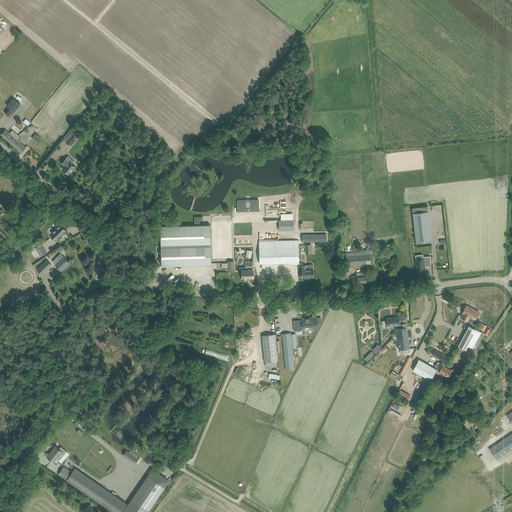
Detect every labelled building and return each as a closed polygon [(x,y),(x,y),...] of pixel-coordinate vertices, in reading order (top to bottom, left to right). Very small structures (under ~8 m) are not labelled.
[(10,117),(21,104),(13,98),(7,105),(11,108),(6,114),(10,117)] [(16,138),(18,136),(15,133),(13,136),(6,129),(1,134),(12,144),(16,139),(16,138)] [(66,141),(70,146),(71,145),(78,137),(74,133),(66,141)] [(16,139),(12,144),(21,152),(26,147),(20,142),(22,139),(18,136),(16,138),(16,139)] [(68,156),(61,163),(64,166),(64,165),(65,166),(63,169),(69,174),(71,171),(72,172),(76,167),(72,163),(74,161),(70,158),(68,156)] [(238,211),(237,211),(260,211),(260,210),(259,210),(259,199),(250,199),(251,209),(246,209),(246,200),(237,200),(238,211)] [(428,211),(413,213),(416,243),(431,241),(428,211)] [(294,220),(279,220),(279,230),(294,230),(294,220)] [(51,237),(54,240),(56,238),(57,239),(57,238),(57,239),(60,236),(60,235),(66,230),(59,222),(55,226),(57,228),(51,233),(53,235),(51,237)] [(162,266),(211,264),(210,225),(160,227),(162,266)] [(259,241),(260,263),(290,262),(290,264),(299,263),(299,240),(259,241)] [(41,244),(35,248),(41,256),(47,252),(41,244)] [(347,266),(371,264),(370,251),(346,253),(347,266)] [(61,253),(52,261),(61,270),(69,262),(61,253)] [(423,258),(416,259),(417,271),(421,270),(425,270),(425,266),(431,266),(430,256),(423,257),(423,258)] [(41,274),(51,265),(47,260),(37,270),(41,274)] [(227,263),(222,263),(222,268),(227,268),(227,271),(235,271),(234,261),(227,261),(227,263)] [(303,269),(302,269),(302,277),(303,277),(303,276),(309,276),(309,277),(314,277),(314,269),(313,269),(313,265),(312,265),(311,265),(309,265),(303,265),(303,269)] [(245,267),(239,267),(239,272),(242,272),(242,279),(247,279),(247,278),(248,278),(249,278),(251,278),(252,278),(253,278),(254,278),(253,271),(253,267),(249,267),(245,267)] [(357,276),(352,276),(352,278),(352,283),(367,282),(367,277),(366,272),(361,272),(361,275),(357,276)] [(474,310),(466,306),(460,317),(468,321),(470,317),(475,319),(477,316),(478,315),(479,312),(474,309),(474,310)] [(387,320),(382,321),(383,327),(388,326),(395,325),(400,325),(400,321),(399,316),(387,318),(387,320)] [(302,319),(293,320),(295,331),(302,330),(302,329),(303,329),(303,330),(304,330),(303,326),(310,326),(310,325),(310,326),(310,329),(318,329),(318,326),(317,325),(318,325),(317,317),(309,318),(306,318),(302,318),(302,319)] [(473,348),(481,332),(469,325),(458,345),(466,350),(468,345),(473,348)] [(400,349),(409,348),(406,328),(397,329),(400,349)] [(291,334),(291,333),(282,333),(286,369),(294,369),(292,348),(297,348),(295,334),(291,334)] [(275,334),(263,335),(263,340),(264,346),(265,362),(266,366),(276,365),(275,361),(278,361),(275,334)] [(206,349),(205,354),(229,360),(230,355),(206,349)] [(371,350),(364,358),(367,361),(375,353),(371,350)] [(435,350),(432,354),(446,362),(449,358),(435,350)] [(431,380),(437,369),(419,359),(413,370),(431,380)] [(443,365),(439,372),(448,377),(453,380),(458,371),(453,369),(452,370),(443,365)] [(399,392),(397,395),(408,400),(410,396),(405,393),(404,395),(399,392)] [(498,443),(489,449),(496,459),(511,448),(511,411),(506,415),(511,423),(511,433),(507,437),(498,443)] [(56,446),(47,456),(54,461),(56,458),(58,460),(59,461),(67,451),(66,451),(61,446),(59,449),(56,446)] [(134,463),(139,456),(130,450),(129,452),(126,450),(123,455),(134,463)] [(127,504),(75,467),(72,472),(64,466),(58,474),(113,511),(121,511),(124,508),(127,504)] [(152,468),(122,511),(147,511),(170,481),(152,468)]
